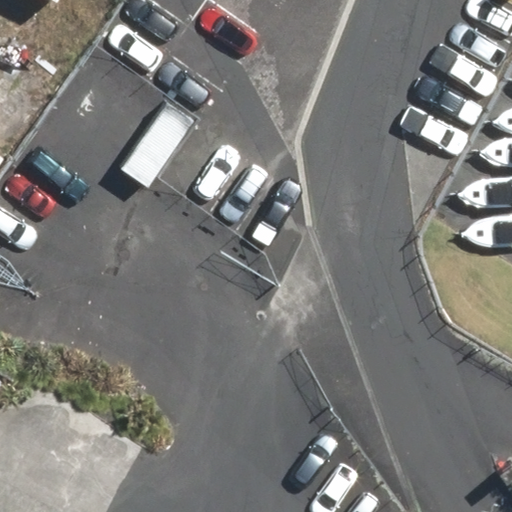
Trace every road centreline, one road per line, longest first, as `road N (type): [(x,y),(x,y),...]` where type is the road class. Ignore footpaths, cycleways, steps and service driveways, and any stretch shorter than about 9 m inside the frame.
road 1 (unknown): [(176,346),(83,246),(0,198)]
road 2 (unknown): [(388,284),(176,346)]
road 3 (unknown): [(176,346),(181,432),(170,511)]
